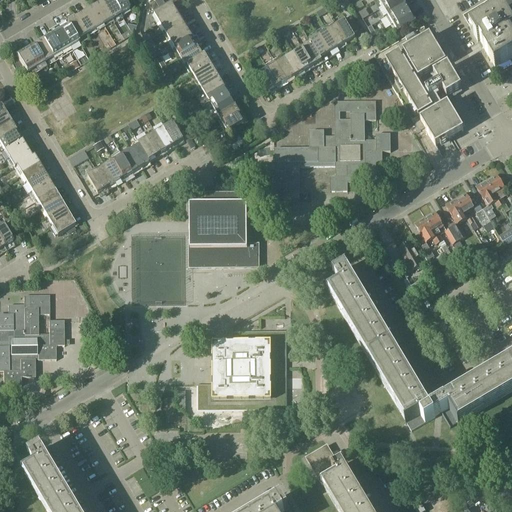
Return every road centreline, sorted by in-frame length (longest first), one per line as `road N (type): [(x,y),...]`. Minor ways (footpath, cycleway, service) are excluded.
road 1 (unclassified): [(371,55),(266,119),(193,0)]
road 2 (residential): [(293,267),(509,140)]
road 3 (unclassified): [(92,220),(0,66)]
road 4 (residential): [(509,140),(430,0)]
road 5 (unclassified): [(92,220),(186,165),(197,179)]
